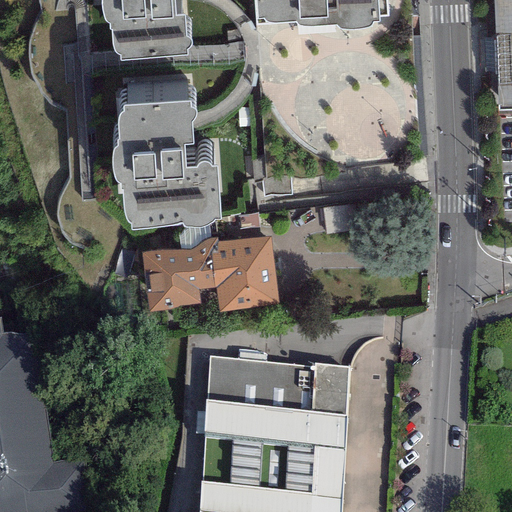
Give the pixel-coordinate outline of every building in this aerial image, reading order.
[(90,0),(92,24),(104,23),(107,63),(174,59),(172,16),(160,17),(158,0),(90,0)] [(371,0),(250,0),(251,22),(372,18),(371,0)] [(511,0),(488,0),(489,12),(493,99),(511,98),(511,0)] [(112,185),(114,224),(204,220),(201,167),(168,169),(167,147),(179,146),(177,103),(109,107),(111,147),(99,147),(101,186),(112,185)] [(346,203),(324,207),(328,228),(350,224),(346,203)] [(265,230),(141,243),(147,299),(195,294),(194,281),(210,279),(212,304),(272,297),(265,230)] [(92,259),(77,270),(88,285),(103,274),(92,259)] [(0,332),(0,511),(85,511),(78,457),(50,461),(31,333),(1,337),(0,332)] [(334,511),(339,362),(198,359),(193,511),(334,511)]
